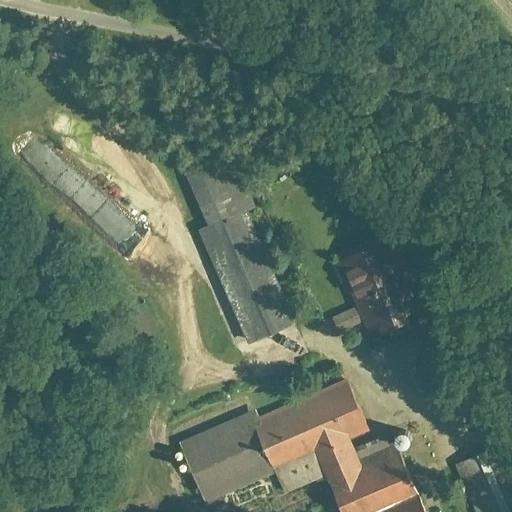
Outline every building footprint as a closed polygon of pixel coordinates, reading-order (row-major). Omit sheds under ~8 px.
[(74,100),(40,127),(135,242),(169,214),(74,100)] [(228,159),(178,177),(239,342),(289,323),(228,159)] [(383,244),(337,259),(366,349),(412,334),(383,244)] [(178,443),(201,501),(318,455),(329,483),(323,485),(333,511),(423,511),(400,452),(358,468),(348,443),(373,434),(350,375),(178,443)] [(511,511),(511,443),(511,444),(480,455),(500,511),(511,511)]
